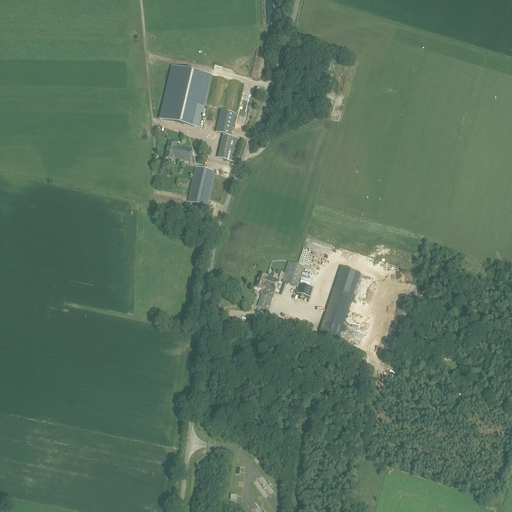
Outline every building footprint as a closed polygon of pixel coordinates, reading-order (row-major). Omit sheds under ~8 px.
[(172,67),(159,119),(200,128),(212,76),(172,67)] [(231,135),(236,114),(221,110),(216,132),(231,135)] [(233,162),(239,139),(226,136),(221,159),(233,162)] [(190,162),(193,149),(177,145),(177,144),(169,142),(165,158),(173,160),(174,158),(190,162)] [(207,207),(215,172),(195,167),(188,202),(207,207)] [(187,188),(189,180),(179,178),(177,186),(187,188)] [(297,287),(304,267),(289,262),(282,282),(297,287)] [(341,271),(339,280),(339,279),(336,288),(336,290),(340,291),(340,294),(341,294),(351,297),(354,289),(354,290),(359,274),(355,273),(350,271),(341,271)] [(260,273),(255,287),(263,290),(262,292),(265,293),(266,289),(275,292),(276,289),(278,289),(279,288),(280,285),(278,284),(279,280),(267,276),(267,275),(260,273)] [(312,288),(300,284),(297,293),(310,297),(312,288)] [(261,295),(257,306),(268,310),(272,298),(261,295)] [(378,331),(375,344),(390,347),(398,310),(394,309),(394,312),(383,310),(382,317),(389,319),(388,324),(390,324),(389,329),(380,327),(380,325),(377,324),(376,330),(378,331)] [(280,319),(278,326),(277,329),(284,332),(285,328),(298,332),(301,326),(280,319)] [(342,327),(323,321),(319,332),(339,338),(342,327)] [(357,358),(358,355),(342,350),(341,350),(341,357),(342,352),(342,359),(336,357),(333,357),(333,359),(336,360),(346,360),(364,360),(357,358)]
